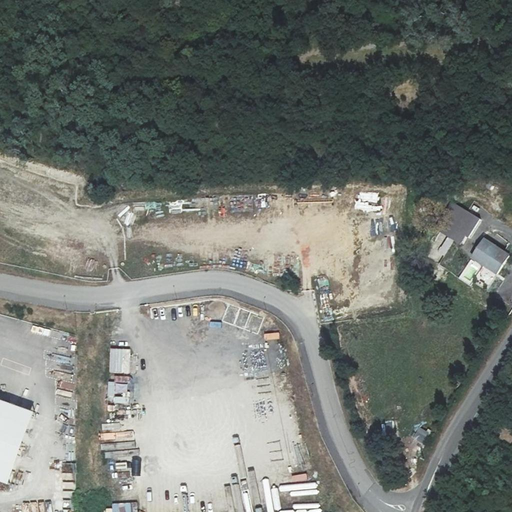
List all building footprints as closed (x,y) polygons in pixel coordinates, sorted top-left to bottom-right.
[(457,204),(438,230),(462,247),(481,221),(457,204)] [(510,257),(484,240),(472,257),(498,275),(510,257)] [(130,373),(130,349),(110,348),(110,373),(130,373)] [(113,407),(126,407),(127,394),(113,393),(113,407)] [(0,399),(0,481),(11,485),(37,413),(0,399)] [(137,494),(137,511),(145,511),(145,494),(137,494)]
